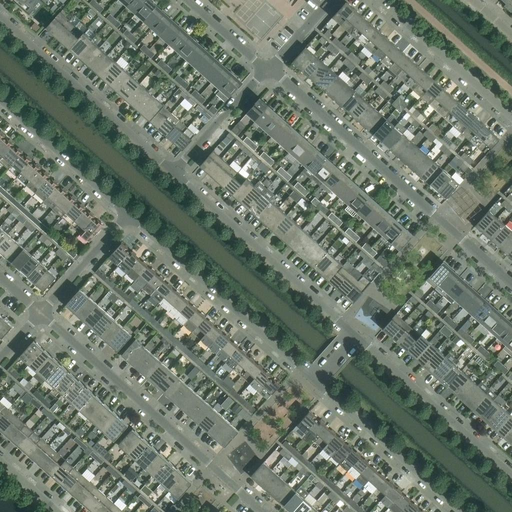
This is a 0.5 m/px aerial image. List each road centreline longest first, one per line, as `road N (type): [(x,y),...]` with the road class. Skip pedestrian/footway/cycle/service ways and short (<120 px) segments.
road 1 (residential): [(511,287),(269,70)]
road 2 (residential): [(257,511),(38,316)]
road 3 (residential): [(125,217),(311,384)]
road 4 (residential): [(355,335),(172,174)]
road 5 (residential): [(172,174),(0,18)]
road 6 (residential): [(511,475),(355,335)]
road 7 (residential): [(311,384),(454,511)]
road 8 (residential): [(511,122),(375,0)]
road 9 (residential): [(0,105),(125,217)]
road 10 (residential): [(172,174),(265,73)]
road 11 (residential): [(38,316),(125,217)]
